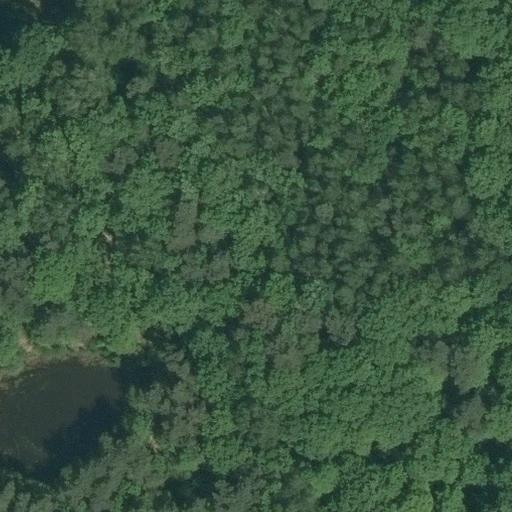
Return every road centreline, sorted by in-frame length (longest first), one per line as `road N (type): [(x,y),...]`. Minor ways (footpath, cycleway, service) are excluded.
road 1 (track): [(151,274),(214,320),(248,358),(308,511)]
road 2 (track): [(0,146),(151,274)]
